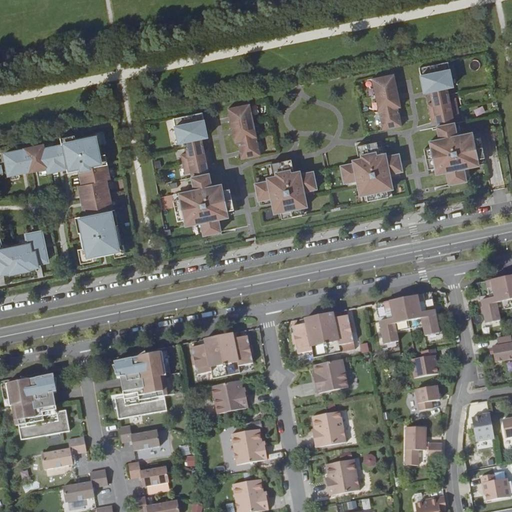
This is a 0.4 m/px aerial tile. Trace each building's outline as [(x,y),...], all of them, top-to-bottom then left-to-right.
[(420,68),(425,92),(431,91),(433,102),(437,120),(438,126),(441,139),(457,136),(455,123),(453,117),(449,99),(447,87),(453,86),(448,62),(420,68)] [(401,107),(394,74),(372,79),(383,130),(402,126),(398,108),(401,107)] [(456,97),(449,99),(453,117),(459,116),(456,97)] [(437,120),(433,102),(427,103),(431,122),(437,120)] [(250,104),(228,108),(235,141),(238,141),(242,159),(260,155),(250,104)] [(201,138),(207,137),(202,112),(174,118),(179,143),(185,142),(191,171),(192,177),(195,190),(211,186),(209,174),(207,167),(204,149),(201,138)] [(468,168),(479,166),(478,163),(477,158),(485,157),(480,137),(473,139),(472,133),(457,136),(441,139),(430,141),(432,147),(425,149),(429,168),(435,167),(437,172),(437,174),(447,172),(450,185),(467,181),(464,169),(468,168)] [(24,150),(4,154),(8,175),(28,171),(28,172),(46,168),(47,173),(65,169),(65,170),(73,168),(74,172),(77,171),(80,186),(77,186),(83,217),(78,218),(81,233),(77,233),(83,261),(101,257),(100,254),(106,252),(107,256),(123,252),(114,210),(111,211),(105,181),(109,180),(106,165),(103,166),(97,135),(60,142),(61,147),(43,151),(42,146),(24,150)] [(392,191),(393,190),(391,179),(390,175),(400,173),(403,172),(399,155),(387,158),(386,155),(380,157),(378,147),(377,144),(356,148),(359,161),(353,162),(354,165),(341,167),(345,184),(348,184),(358,182),(359,186),(361,197),(363,197),(367,196),(368,202),(389,198),(388,191),(392,191)] [(210,148),(204,149),(207,167),(213,166),(210,148)] [(191,171),(187,153),(181,154),(185,172),(191,171)] [(273,204),(275,215),(276,214),(281,214),(282,220),(303,216),(302,209),(306,208),(308,208),(305,197),(305,193),(317,190),(314,173),(301,176),(300,173),(295,174),(292,161),(271,166),(272,169),(274,179),(270,179),(268,180),(268,182),(256,185),(259,202),(262,201),(272,199),(273,204)] [(186,223),(187,226),(202,223),(204,232),(204,236),(221,232),(219,219),(228,217),(228,215),(227,210),(234,208),(230,189),(223,190),(222,184),(211,186),(195,190),(180,193),(181,195),(181,199),(174,200),(178,220),(185,219),(186,223)] [(115,210),(114,210),(123,252),(124,252),(115,210)] [(78,218),(73,219),(82,261),(83,261),(77,233),(81,233),(78,218)] [(0,262),(2,274),(10,272),(11,276),(21,274),(31,272),(30,268),(38,266),(38,264),(35,254),(38,253),(41,264),(48,262),(42,233),(27,236),(29,243),(1,249),(0,242),(0,262)] [(0,277),(0,279),(21,275),(21,274),(11,276),(10,272),(2,274),(2,271),(0,262),(0,277)] [(511,277),(478,284),(486,325),(500,322),(499,314),(511,311),(511,277)] [(439,334),(431,294),(376,306),(385,346),(399,343),(397,335),(424,329),(425,338),(439,334)] [(333,315),(294,323),(295,328),(292,329),(298,356),(312,353),(313,360),(341,354),(355,351),(353,344),(348,317),(345,318),(334,320),(333,315)] [(244,333),(205,341),(206,346),(195,349),(192,349),(198,376),(212,373),(213,380),(241,375),(239,368),(253,365),(248,338),(245,338),(244,333)] [(511,343),(511,337),(498,339),(499,346),(492,347),(495,363),(511,359),(511,343)] [(367,343),(359,345),(362,355),(370,353),(367,343)] [(438,365),(435,351),(422,353),(423,359),(411,361),(415,380),(438,375),(436,365),(438,365)] [(154,399),(168,397),(160,354),(114,364),(117,379),(120,379),(122,391),(124,398),(125,405),(154,399)] [(348,389),(343,361),(313,367),(315,376),(317,375),(318,381),(315,382),(317,395),(348,389)] [(57,413),(56,406),(53,394),(57,394),(53,376),(8,385),(15,427),(28,425),(58,420),(57,413)] [(241,382),(212,388),(218,416),(249,409),(246,396),(242,397),(241,391),(243,391),(241,382)] [(440,401),(437,387),(415,391),(419,412),(432,410),(431,403),(440,401)] [(157,414),(154,399),(125,405),(124,398),(115,400),(119,421),(157,414)] [(66,412),(57,413),(58,420),(28,425),(31,440),(70,433),(66,412)] [(313,436),(316,449),(346,444),(341,413),(312,418),(315,432),(317,432),(317,435),(313,436)] [(494,439),(489,414),(482,415),(482,417),(471,419),(476,442),(494,439)] [(511,419),(502,421),(505,439),(511,437),(511,419)] [(130,427),(119,429),(122,445),(132,443),(134,452),(160,448),(157,432),(132,437),(130,427)] [(426,428),(406,428),(406,466),(418,466),(419,451),(426,451),(426,444),(426,428)] [(262,445),(260,431),(231,436),(237,466),(267,461),(265,448),(261,448),(260,446),(262,445)] [(87,454),(84,439),(69,442),(70,451),(41,456),(44,471),(73,466),(71,456),(87,454)] [(442,458),(442,445),(429,444),(429,451),(429,458),(442,458)] [(375,455),(365,455),(365,466),(375,466),(375,455)] [(195,467),(195,456),(185,457),(186,467),(195,467)] [(361,460),(354,461),(360,492),(366,490),(361,460)] [(140,463),(141,470),(158,468),(157,461),(140,463)] [(327,484),(329,497),(360,492),(354,461),(326,466),(328,480),(331,480),(331,483),(327,484)] [(169,484),(166,468),(140,472),(139,464),(128,465),(130,481),(141,479),(143,489),(169,484)] [(108,487),(106,471),(90,474),(91,483),(63,489),(66,504),(95,499),(93,490),(108,487)] [(494,475),(481,478),(483,492),(485,491),(486,502),(510,498),(507,479),(495,481),(494,475)] [(261,481),(233,486),(237,511),(264,511),(269,511),(267,498),(262,498),(262,496),(264,495),(261,481)] [(447,511),(445,497),(430,500),(430,502),(415,505),(416,511),(440,511),(447,511)] [(179,511),(177,502),(147,507),(145,499),(134,500),(136,511),(179,511)] [(369,499),(362,500),(363,509),(370,508),(369,499)] [(227,511),(234,511),(233,503),(226,505),(227,511)]
